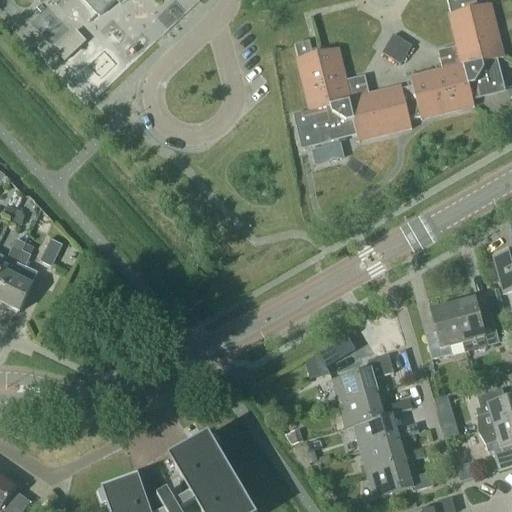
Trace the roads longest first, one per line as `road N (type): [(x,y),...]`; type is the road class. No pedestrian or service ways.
road 1 (tertiary): [(128,393),(147,398),(165,390),(412,249),(434,225)]
road 2 (tertiary): [(434,225),(401,232),(139,378),(128,393)]
road 3 (residential): [(0,444),(54,478),(136,436),(128,393)]
